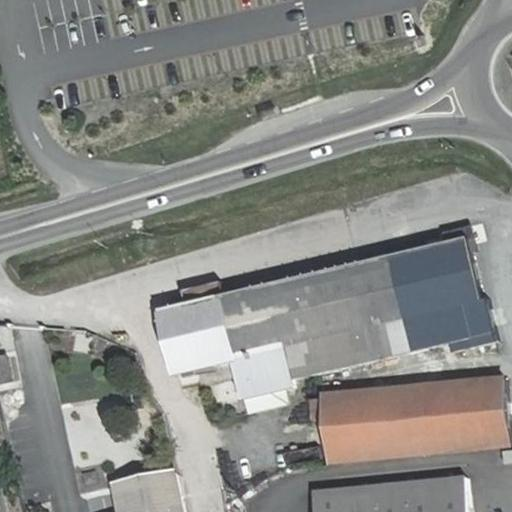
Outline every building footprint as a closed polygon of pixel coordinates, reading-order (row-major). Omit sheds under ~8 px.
[(436,253),(251,296),(222,303),(222,301),(191,308),(179,310),(164,314),(178,378),(190,375),(218,369),(219,374),(239,371),(245,401),(256,398),(300,388),(297,382),(320,377),(337,373),(388,362),(390,368),(424,360),(423,353),(432,351),(433,359),(502,342),(493,301),(485,303),(474,254),(481,254),(475,230),(455,235),(457,248),(436,253)] [(190,298),(191,308),(222,301),(220,291),(190,298)] [(338,380),(337,373),(320,377),(322,384),(338,380)] [(504,382),(326,396),(327,400),(312,401),(315,421),(328,421),(331,465),(510,447),(504,382)] [(184,511),(176,473),(115,487),(120,511),(184,511)] [(471,511),(468,477),(318,493),(319,511),(471,511)]
